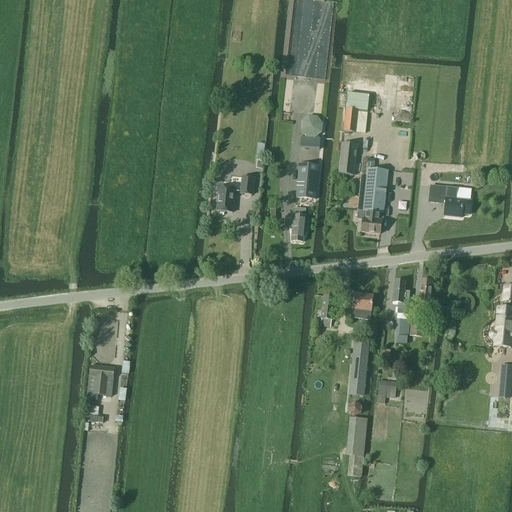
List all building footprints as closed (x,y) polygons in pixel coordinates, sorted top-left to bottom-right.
[(343,131),(343,132),(355,133),(365,134),(368,97),(347,95),(346,110),(345,110),(345,112),(343,131)] [(300,137),(299,149),(309,150),(310,138),(315,139),(322,133),(323,124),(317,117),(308,116),(301,122),(300,131),(305,138),(300,137)] [(341,144),(338,174),(353,176),(356,146),(341,144)] [(298,175),(296,199),(308,200),(315,200),(316,185),(317,176),(318,166),(298,165),(298,175)] [(366,169),(362,213),(366,213),(378,214),(383,215),(387,171),(366,169)] [(242,178),(240,194),(252,196),(254,179),(242,178)] [(232,212),(235,186),(229,185),(229,187),(219,186),(218,196),(216,196),(215,201),(217,202),(216,210),(218,210),(218,212),(224,212),(224,211),(232,212)] [(440,188),(438,200),(445,201),(444,217),(461,218),(461,215),(469,216),(470,201),(456,200),(456,197),(457,189),(447,188),(440,187),(440,188)] [(289,224),(289,228),(292,229),(291,242),(302,243),(304,230),(307,231),(308,223),(304,222),(305,217),(305,210),(294,209),(293,209),(292,210),(291,210),(290,212),(290,213),(291,214),(291,215),(292,216),(293,216),(293,224),(289,224)] [(362,220),(361,233),(379,235),(381,222),(378,221),(378,214),(366,213),(365,220),(362,220)] [(421,281),(419,304),(425,304),(425,305),(430,305),(432,282),(421,281)] [(394,282),(392,303),(398,304),(397,310),(407,311),(409,292),(404,292),(405,283),(394,282)] [(489,334),(489,337),(490,339),(492,340),(494,340),(495,340),(494,347),(510,348),(511,339),(511,338),(511,336),(511,325),(511,288),(504,288),(502,309),(497,308),(496,323),(496,325),(495,331),(493,331),(490,332),(489,334)] [(352,310),(351,317),(369,319),(370,312),(371,312),(372,296),(354,294),(352,310)] [(323,298),(320,327),(330,328),(333,299),(323,298)] [(397,319),(396,336),(397,336),(396,344),(406,345),(407,337),(408,337),(409,327),(410,320),(397,319)] [(410,323),(409,336),(422,338),(423,324),(410,323)] [(354,339),(348,395),(363,397),(369,341),(354,339)] [(381,360),(389,361),(390,351),(382,350),(381,360)] [(511,366),(505,366),(502,397),(510,398),(511,385),(511,379),(511,374),(511,366)] [(89,378),(87,400),(97,402),(98,396),(106,397),(111,398),(113,380),(114,370),(90,367),(89,378)] [(379,381),(376,404),(385,405),(385,399),(394,400),(396,383),(379,381)] [(348,405),(347,413),(353,418),(360,415),(362,407),(355,402),(348,405)] [(349,418),(345,456),(349,456),(347,477),(361,478),(367,420),(349,418)]
